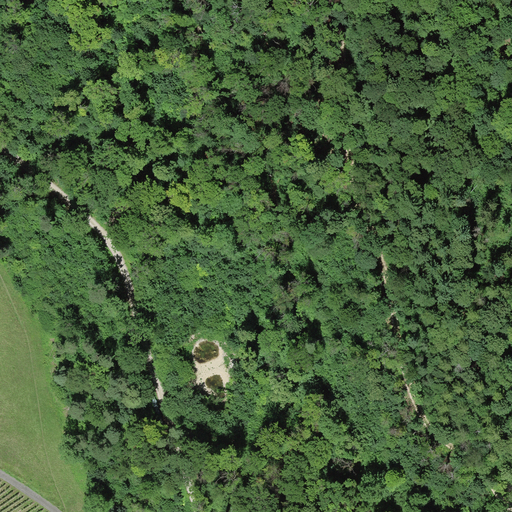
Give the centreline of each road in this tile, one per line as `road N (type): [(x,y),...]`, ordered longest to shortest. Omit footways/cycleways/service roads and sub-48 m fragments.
road 1 (track): [(311,0),(339,50),(352,157),(382,233),(413,380),(467,462),(511,505)]
road 2 (track): [(0,145),(81,209),(106,240),(196,511)]
